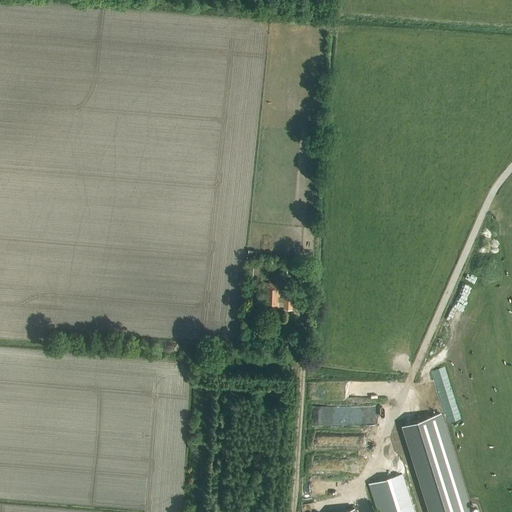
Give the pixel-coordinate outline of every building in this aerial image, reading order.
[(245,283),(257,283),(257,267),(246,267),(245,283)] [(280,284),(264,283),(263,301),(267,301),(266,312),(275,312),(275,309),(278,309),(280,284)] [(255,337),(242,337),(242,349),(255,349),(255,337)] [(437,511),(470,511),(439,414),(410,423),(437,511)] [(412,511),(400,474),(370,483),(378,511),(412,511)]
